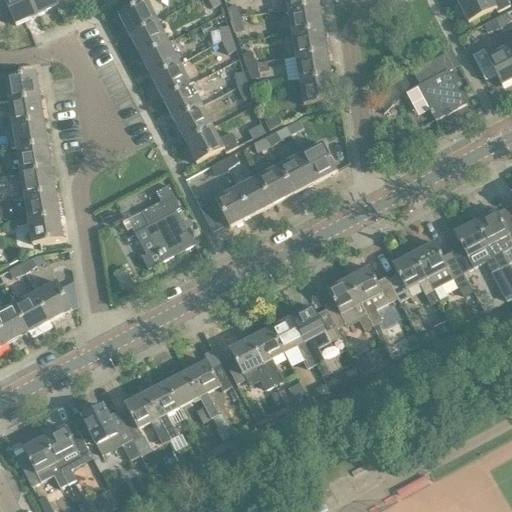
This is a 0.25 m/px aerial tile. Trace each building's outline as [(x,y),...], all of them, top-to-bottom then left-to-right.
[(4,0),(16,26),(38,16),(31,0),(4,0)] [(31,0),(38,16),(61,6),(57,0),(31,0)] [(147,0),(144,0),(119,14),(131,38),(159,23),(147,0)] [(208,0),(214,9),(221,5),(219,0),(208,0)] [(318,0),(287,0),(289,10),(320,5),(318,0)] [(470,24),(496,10),(498,13),(511,6),(507,0),(461,0),(458,2),(470,24)] [(243,17),(236,5),(228,9),(232,21),(243,17)] [(320,5),(289,10),(293,33),(324,28),(320,5)] [(501,30),(511,21),(511,19),(507,13),(496,19),(501,30)] [(245,32),(243,17),(232,21),(236,33),(245,32)] [(488,34),(501,30),(496,19),(485,25),(488,34)] [(143,60),(170,45),(159,23),(131,38),(143,60)] [(228,27),(219,28),(221,43),(232,40),(228,27)] [(324,28),(293,33),(297,58),(328,53),(324,28)] [(485,49),(473,56),(486,81),(497,76),(502,86),(511,81),(511,50),(510,46),(506,38),(495,44),(499,52),(489,57),(485,49)] [(221,43),(228,55),(236,51),(232,40),(221,43)] [(153,80),(181,65),(170,45),(143,60),(153,80)] [(258,64),(251,51),(243,56),(247,68),(258,64)] [(452,51),(446,54),(413,71),(420,86),(418,87),(435,121),(467,105),(450,72),(460,66),(452,51)] [(328,53),(297,58),(300,81),(331,76),(328,53)] [(251,80),(260,78),(258,64),(247,68),(251,80)] [(164,102),(192,87),(181,65),(153,80),(164,102)] [(37,73),(6,78),(10,101),(40,96),(37,73)] [(244,73),(234,75),(237,89),(248,85),(244,73)] [(304,105),(335,100),(331,76),(300,81),(304,105)] [(404,78),(393,84),(399,95),(410,89),(404,78)] [(237,89),(244,101),(252,97),(248,85),(237,89)] [(175,122),(203,107),(192,87),(164,102),(175,122)] [(40,96),(10,101),(13,125),(44,120),(40,96)] [(186,144),(214,129),(203,107),(175,122),(186,144)] [(282,125),(278,116),(265,123),(270,132),(282,125)] [(44,120),(13,125),(17,149),(48,143),(44,120)] [(304,130),(300,121),(287,128),(292,137),(304,130)] [(261,126),(249,132),(253,141),(265,134),(261,126)] [(232,134),(220,140),(214,129),(186,144),(197,165),(224,151),(226,154),(239,147),(232,134)] [(272,149),(282,141),(277,134),(266,139),(272,149)] [(255,145),(257,153),(272,149),(266,139),(255,145)] [(48,143),(17,149),(21,173),(52,168),(48,143)] [(338,172),(323,144),(302,156),(316,183),(338,172)] [(229,171),(240,163),(234,156),(223,161),(229,171)] [(316,183),(302,156),(281,166),(295,194),(316,183)] [(212,167),(215,175),(229,171),(223,161),(212,167)] [(295,194),(281,166),(259,178),(274,205),(295,194)] [(52,168),(21,173),(25,197),(56,192),(52,168)] [(274,205),(259,178),(238,189),(253,216),(274,205)] [(150,227),(136,234),(147,256),(158,250),(165,262),(195,246),(178,213),(182,211),(169,186),(157,193),(162,202),(142,212),(150,227)] [(215,200),(230,228),(253,216),(238,189),(215,200)] [(56,192),(25,197),(29,220),(60,215),(56,192)] [(214,201),(200,208),(214,233),(223,228),(215,212),(218,210),(214,201)] [(483,218),(476,222),(494,257),(503,253),(503,254),(511,249),(511,215),(502,220),(495,207),(481,214),(483,218)] [(33,245),(64,240),(60,215),(29,220),(33,245)] [(459,241),(449,246),(453,252),(463,273),(486,261),(492,272),(500,267),(494,257),(476,222),(455,233),(459,241)] [(435,244),(414,254),(432,289),(463,274),(463,273),(453,252),(442,258),(435,244)] [(503,253),(494,257),(500,267),(501,270),(509,265),(503,254),(503,253)] [(398,275),(388,280),(398,300),(400,304),(413,298),(408,289),(419,283),(431,306),(438,302),(432,289),(414,254),(393,265),(398,275)] [(26,275),(37,266),(32,259),(21,265),(26,275)] [(9,271),(12,279),(26,275),(21,265),(9,271)] [(370,268),(349,279),(374,326),(382,322),(376,311),(398,300),(388,280),(387,277),(377,282),(370,268)] [(334,301),(325,305),(328,310),(337,328),(338,329),(346,325),(348,328),(361,321),(366,330),(374,326),(349,279),(329,290),(334,301)] [(73,311),(58,283),(36,294),(50,322),(73,311)] [(468,283),(459,288),(464,298),(473,293),(468,283)] [(511,300),(511,291),(511,289),(503,294),(507,303),(511,300)] [(50,322),(36,294),(16,305),(30,333),(50,322)] [(30,333),(16,305),(0,312),(0,327),(8,344),(30,333)] [(313,307),(292,318),(317,365),(327,361),(315,338),(326,332),(326,334),(337,328),(328,310),(317,315),(313,307)] [(292,318),(272,329),(285,353),(296,348),(308,370),(317,365),(292,318)] [(447,320),(433,327),(438,337),(452,330),(447,320)] [(0,348),(8,344),(0,327),(0,348)] [(385,327),(378,330),(385,344),(392,341),(385,327)] [(272,329),(252,340),(276,386),(284,382),(272,360),(285,353),(272,329)] [(235,359),(226,363),(237,385),(248,380),(245,374),(257,368),(268,390),(276,386),(252,340),(231,351),(235,359)] [(365,352),(353,359),(362,375),(374,369),(365,352)] [(221,365),(213,369),(209,362),(187,373),(200,397),(206,408),(212,419),(220,415),(208,393),(220,387),(223,393),(233,388),(221,365)] [(363,377),(362,375),(357,367),(345,373),(350,384),(363,377)] [(200,397),(187,373),(167,384),(180,408),(200,397)] [(326,382),(316,388),(321,399),(332,393),(326,382)] [(180,438),(168,414),(180,408),(167,384),(147,394),(172,442),(180,438)] [(126,405),(131,416),(123,421),(127,429),(134,443),(145,437),(140,429),(151,423),(164,446),(172,442),(147,394),(126,405)] [(82,418),(103,456),(122,445),(131,462),(142,457),(134,443),(127,429),(118,434),(103,406),(82,418)] [(206,408),(198,413),(204,423),(212,419),(206,408)] [(223,441),(235,435),(228,423),(217,429),(223,441)] [(45,437),(44,438),(51,450),(69,486),(76,482),(71,473),(86,466),(82,459),(90,454),(79,432),(70,437),(65,427),(64,427),(64,428),(45,438),(45,437)] [(30,461),(21,466),(32,487),(52,477),(59,491),(69,486),(51,450),(44,438),(44,439),(25,449),(25,448),(24,448),(30,461)] [(98,511),(92,500),(80,506),(82,511),(98,511)]
